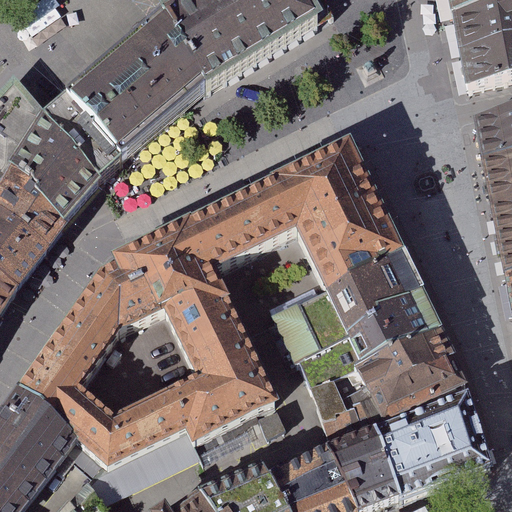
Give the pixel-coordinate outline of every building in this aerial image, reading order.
[(202,105),(313,40),(290,0),(188,0),(149,24),(202,105)] [(511,0),(437,0),(443,25),(511,7),(511,0)] [(511,7),(443,25),(451,59),(511,44),(511,7)] [(183,118),(202,105),(149,24),(138,34),(56,108),(102,173),(107,180),(183,118)] [(511,87),(511,44),(451,59),(461,99),(511,87)] [(0,101),(0,180),(15,158),(35,129),(44,120),(11,89),(0,102),(0,101)] [(102,173),(56,108),(44,120),(35,129),(88,190),(102,173)] [(511,118),(466,132),(472,174),(511,167),(511,118)] [(88,190),(35,129),(15,158),(0,180),(0,185),(55,239),(69,219),(88,190)] [(337,152),(181,231),(206,284),(285,244),(317,306),(396,266),(337,152)] [(511,223),(511,167),(472,174),(484,230),(511,223)] [(55,239),(0,185),(0,234),(34,266),(55,239)] [(511,223),(484,230),(496,286),(511,281),(511,223)] [(279,417),(206,284),(181,231),(101,273),(68,319),(13,397),(72,455),(101,483),(176,442),(186,454),(279,417)] [(0,295),(8,302),(34,266),(0,234),(0,295)] [(338,349),(419,306),(396,266),(317,306),(338,349)] [(511,281),(496,286),(505,323),(511,320),(511,281)] [(338,349),(317,306),(271,328),(291,371),(338,349)] [(353,384),(437,345),(419,306),(338,349),(353,384)] [(363,406),(447,367),(437,345),(353,384),(363,406)] [(376,433),(460,394),(447,367),(363,406),(376,433)] [(331,394),(309,405),(327,441),(361,424),(357,415),(344,421),(331,394)] [(0,511),(29,511),(72,455),(13,397),(0,415),(0,511)] [(485,475),(473,438),(465,409),(372,439),(395,511),(398,511),(408,508),(485,475)] [(395,511),(372,439),(321,460),(345,511),(395,511)] [(345,511),(321,460),(263,489),(275,511),(345,511)] [(275,511),(263,489),(257,478),(198,509),(199,511),(275,511)] [(106,511),(89,487),(60,511),(106,511)]
